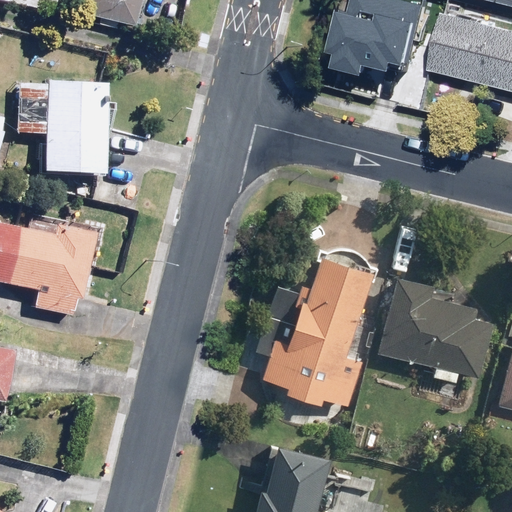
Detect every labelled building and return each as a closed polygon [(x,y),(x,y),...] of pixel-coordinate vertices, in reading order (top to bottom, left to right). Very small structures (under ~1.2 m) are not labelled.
[(144,0),(85,0),(83,9),(139,23),(144,0)] [(511,0),(460,0),(511,11),(511,0)] [(427,68),(426,74),(511,93),(511,28),(398,3),(386,59),(427,68)] [(17,131),(47,133),(45,170),(106,173),(111,81),(49,78),(20,77),(17,131)] [(53,230),(0,220),(0,278),(42,287),(39,306),(74,313),(76,301),(86,303),(100,227),(56,219),(53,230)] [(335,355),(360,280),(366,283),(371,268),(364,266),(363,265),(362,264),(361,262),(360,261),(359,260),(358,259),(357,257),(356,256),(355,255),(353,254),(352,254),(350,253),(349,252),(348,251),(346,250),(345,250),(343,249),(342,249),(340,248),(338,248),(337,248),(335,247),(334,247),(332,247),(330,247),(329,247),(327,247),(325,247),(324,247),(322,248),(321,248),(319,248),(318,249),(316,249),(314,250),(312,259),(300,295),(270,285),(243,365),(260,371),(257,382),(281,390),(280,393),(315,405),(318,397),(343,406),(357,362),(335,355)] [(388,274),(388,278),(372,352),(473,373),(484,321),(467,318),(469,306),(423,296),(426,282),(388,274)] [(511,410),(511,326),(495,407),(511,410)] [(0,342),(0,395),(8,397),(18,346),(0,342)] [(307,511),(320,457),(266,445),(256,495),(251,494),(246,511),(307,511)]
